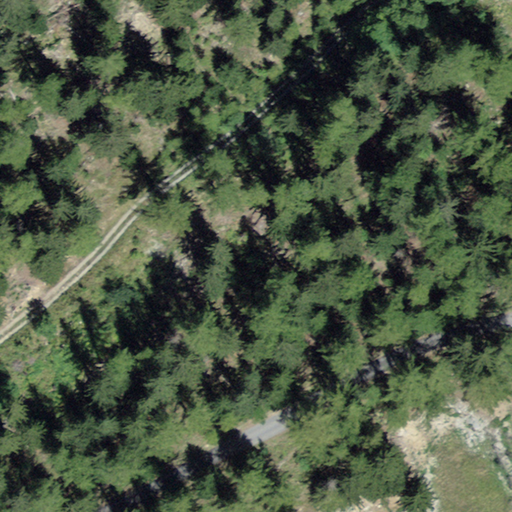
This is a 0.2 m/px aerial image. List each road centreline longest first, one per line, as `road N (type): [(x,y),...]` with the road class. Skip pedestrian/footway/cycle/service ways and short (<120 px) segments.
road 1 (track): [(0,338),(148,198),(234,134),(382,0)]
road 2 (track): [(110,511),(421,345),(511,317)]
